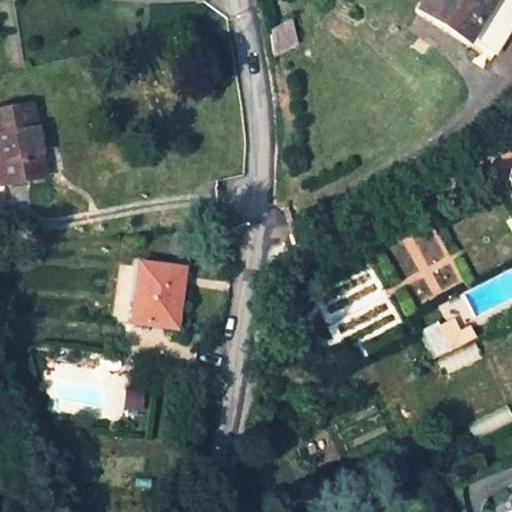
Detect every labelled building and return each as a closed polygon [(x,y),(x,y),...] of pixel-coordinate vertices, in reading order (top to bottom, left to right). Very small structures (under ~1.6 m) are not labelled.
[(492,0),(424,0),(423,2),(447,18),(444,23),(468,38),(492,0)] [(511,25),(511,0),(492,0),(468,38),(493,53),(511,25)] [(419,8),(444,23),(447,18),(423,2),(419,8)] [(273,56),(296,44),(289,21),(269,32),(273,56)] [(0,112),(0,156),(5,183),(43,175),(31,106),(0,112)] [(129,322),(167,327),(170,291),(180,293),(183,269),(137,263),(129,322)] [(176,328),(180,293),(170,291),(167,327),(176,328)] [(459,315),(419,334),(441,377),(481,358),(459,315)]
